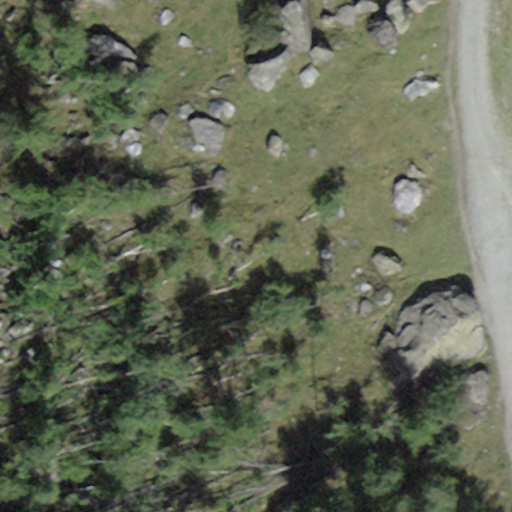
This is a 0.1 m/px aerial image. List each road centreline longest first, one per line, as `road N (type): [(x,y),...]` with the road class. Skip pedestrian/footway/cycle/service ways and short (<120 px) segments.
road 1 (track): [(481,122),(487,239),(511,375)]
road 2 (track): [(475,0),(481,122)]
